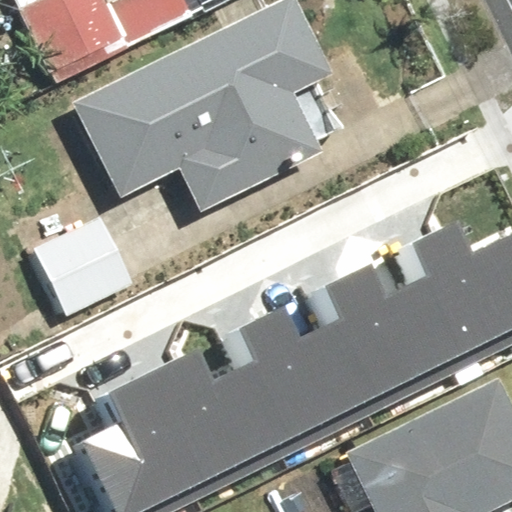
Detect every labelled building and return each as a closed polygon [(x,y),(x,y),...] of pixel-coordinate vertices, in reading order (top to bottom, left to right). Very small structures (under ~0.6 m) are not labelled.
[(22,0),(0,10),(0,18),(34,93),(186,24),(174,0),(22,0)] [(276,1),(52,108),(100,206),(164,176),(185,220),(307,161),(279,103),(317,85),(276,1)] [(91,221),(29,251),(60,316),(123,286),(91,221)] [(38,417),(82,511),(131,511),(511,333),(511,265),(499,238),(452,260),(438,230),(38,417)] [(511,409),(499,381),(339,454),(365,511),(488,511),(511,501),(511,409)]
